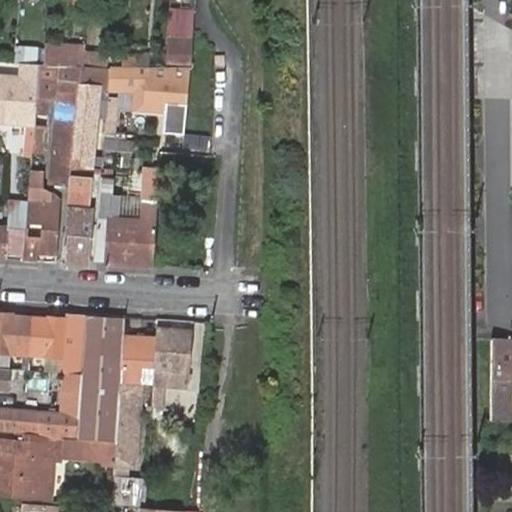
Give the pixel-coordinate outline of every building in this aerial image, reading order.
[(84,62),(85,47),(85,42),(85,41),(49,39),(48,61),(50,61),(79,62),(84,62)] [(167,63),(186,64),(187,45),(168,43),(167,63)] [(84,62),(107,63),(108,47),(85,47),(84,62)] [(139,53),(126,52),(125,65),(138,65),(139,53)] [(36,60),(17,59),(17,65),(24,66),(23,79),(0,77),(0,115),(29,117),(30,92),(34,92),(36,60)] [(77,81),(79,62),(50,61),(49,71),(59,72),(51,178),(70,180),(71,166),(77,81)] [(109,84),(111,64),(107,63),(84,62),(79,62),(77,81),(71,166),(91,168),(98,84),(109,84)] [(138,65),(125,65),(111,64),(109,84),(106,127),(116,127),(119,81),(148,83),(147,98),(186,101),(189,68),(138,65)] [(147,98),(146,108),(185,111),(186,101),(147,98)] [(186,133),(184,148),(209,150),(210,135),(186,133)] [(133,137),(105,135),(104,149),(132,151),(133,137)] [(70,260),(90,261),(94,203),(88,203),(91,168),(71,166),(70,180),(66,231),(72,231),(70,260)] [(107,262),(154,265),(157,225),(158,214),(162,169),(144,167),(142,197),(112,195),(113,180),(102,179),(97,245),(95,261),(107,262)] [(22,257),(38,258),(39,250),(57,251),(61,196),(36,194),(37,181),(31,181),(27,235),(24,235),(23,249),(22,257)] [(9,248),(23,249),(24,235),(27,191),(9,190),(9,221),(9,248)] [(0,255),(9,256),(9,248),(9,221),(0,220),(0,255)] [(61,372),(83,374),(88,314),(67,312),(67,319),(48,318),(48,323),(31,321),(28,354),(30,354),(62,357),(61,372)] [(0,313),(0,350),(28,354),(31,321),(16,319),(16,315),(0,313)] [(83,374),(77,441),(116,444),(125,335),(126,317),(88,314),(83,374)] [(170,317),(160,317),(159,337),(155,382),(155,387),(172,389),(173,375),(191,377),(195,334),(169,332),(170,317)] [(125,335),(116,444),(115,463),(130,465),(137,380),(144,381),(147,336),(125,335)] [(159,337),(147,336),(144,381),(155,382),(159,337)] [(490,380),(511,380),(511,366),(511,350),(511,349),(511,340),(491,339),(490,380)] [(14,359),(14,367),(29,369),(29,361),(14,359)] [(29,361),(29,369),(44,370),(44,362),(29,361)] [(0,365),(0,387),(12,389),(14,367),(0,365)] [(173,375),(172,389),(190,390),(191,377),(173,375)] [(489,418),(511,418),(511,380),(490,380),(489,393),(489,418)] [(0,428),(42,432),(42,438),(75,441),(76,415),(0,408),(0,428)] [(44,444),(0,438),(0,494),(52,500),(56,459),(43,457),(44,444)] [(57,444),(44,444),(43,457),(56,459),(57,444)] [(145,506),(148,480),(119,476),(116,503),(145,506)] [(163,496),(146,495),(145,509),(162,510),(163,496)] [(63,511),(64,507),(25,503),(25,508),(18,507),(17,511),(63,511)]
